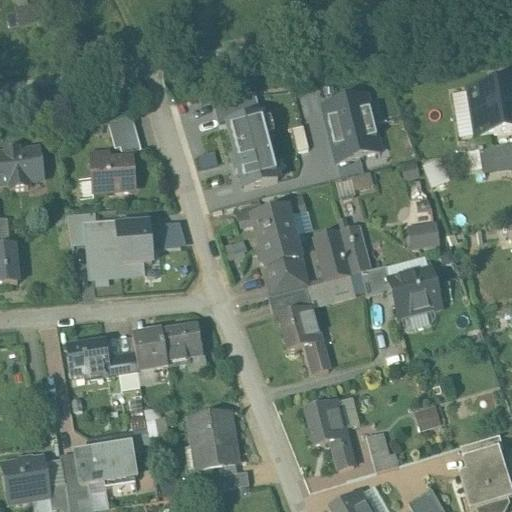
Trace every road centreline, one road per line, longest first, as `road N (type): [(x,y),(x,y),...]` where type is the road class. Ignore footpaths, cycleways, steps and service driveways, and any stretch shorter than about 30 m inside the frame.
road 1 (residential): [(217,302),(297,511)]
road 2 (residential): [(0,320),(217,302)]
road 3 (residential): [(155,121),(217,302)]
